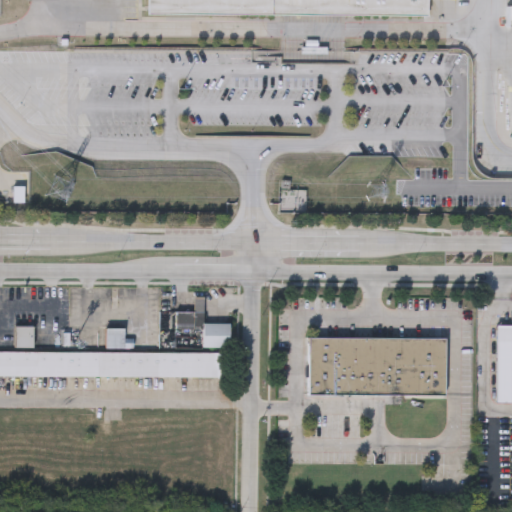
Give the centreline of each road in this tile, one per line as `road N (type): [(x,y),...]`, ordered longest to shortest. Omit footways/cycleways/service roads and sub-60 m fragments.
road 1 (secondary): [(256,273),(511,274)]
road 2 (residential): [(256,273),(253,511)]
road 3 (secondary): [(255,239),(60,239)]
road 4 (secondary): [(0,272),(174,272)]
road 5 (secondary): [(511,246),(360,243)]
